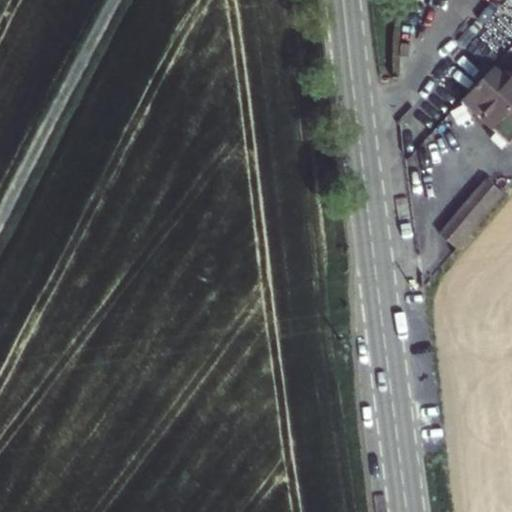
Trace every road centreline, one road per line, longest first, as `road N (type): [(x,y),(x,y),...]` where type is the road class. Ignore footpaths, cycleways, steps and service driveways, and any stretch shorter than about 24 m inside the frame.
road 1 (tertiary): [(406,511),(343,0)]
road 2 (track): [(110,0),(0,209)]
